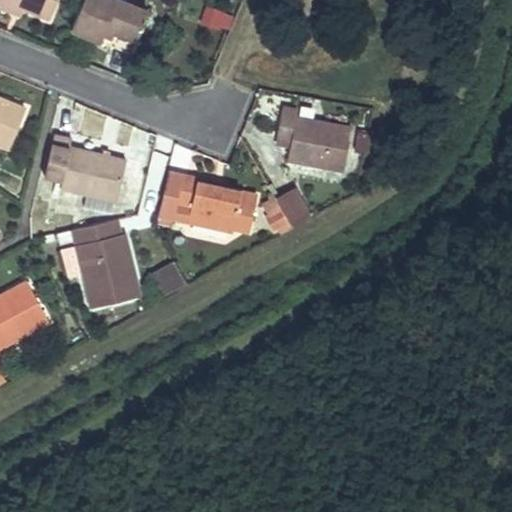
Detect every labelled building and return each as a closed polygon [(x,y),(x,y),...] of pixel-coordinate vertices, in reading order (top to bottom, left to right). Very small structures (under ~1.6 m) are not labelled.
[(24,10),(0,0),(0,7),(20,16),(24,10)] [(54,0),(0,0),(24,10),(48,19),(54,0)] [(147,12),(117,0),(82,0),(70,31),(99,42),(104,29),(135,41),(147,12)] [(135,41),(104,29),(99,42),(129,54),(135,41)] [(24,109),(0,99),(0,145),(8,148),(24,109)] [(296,112),(281,108),(276,137),(290,139),(287,160),(342,170),(349,128),(295,118),(296,112)] [(352,129),(348,145),(364,150),(368,134),(352,129)] [(71,139),(53,135),(42,176),(60,181),(58,189),(114,203),(126,160),(68,147),(71,139)] [(180,178),(222,188),(223,184),(181,174),(180,178)] [(222,188),(180,178),(166,175),(154,222),(171,226),(172,219),(187,222),(233,232),(234,228),(248,232),(255,195),(222,188)] [(298,185),(260,200),(273,232),(310,217),(298,185)] [(116,219),(70,230),(74,245),(80,245),(87,271),(81,274),(90,308),(139,296),(124,233),(120,234),(116,219)] [(80,245),(74,245),(81,274),(87,271),(80,245)] [(161,293),(185,283),(174,259),(151,269),(161,293)] [(0,347),(47,323),(26,282),(0,295),(0,347)]
